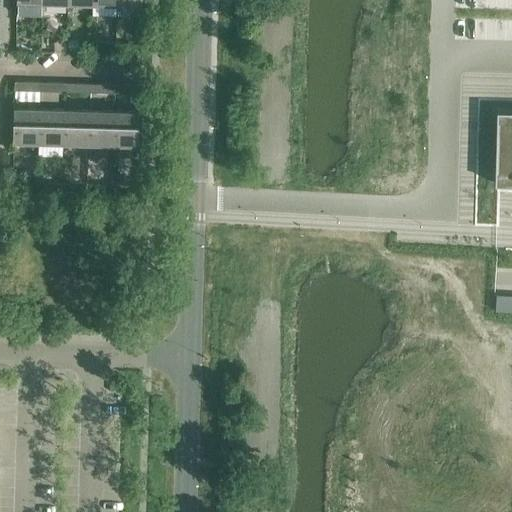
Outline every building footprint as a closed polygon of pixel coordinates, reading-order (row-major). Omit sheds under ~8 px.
[(39,100),(40,80),(14,80),(14,89),(39,90),(39,100)] [(64,91),(65,81),(40,80),(39,100),(57,101),(58,91),(64,91)] [(90,91),(90,82),(65,81),(64,91),(90,91)] [(115,92),(115,82),(90,82),(90,91),(115,92)] [(115,82),(115,92),(138,93),(138,83),(115,82)] [(38,141),(39,108),(14,107),(13,140),(38,141)] [(63,142),(64,109),(39,108),(38,141),(63,142)] [(88,143),(89,109),(64,109),(63,142),(88,143)] [(113,143),(114,110),(89,109),(88,143),(113,143)] [(114,110),(113,143),(138,144),(139,111),(114,110)] [(495,159),(494,183),(511,183),(511,111),(497,111),(495,159)]
